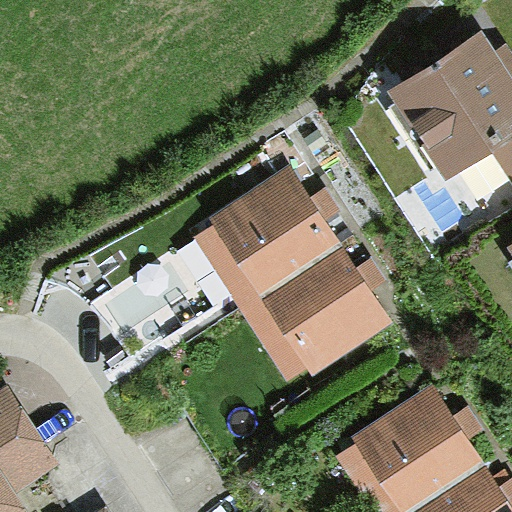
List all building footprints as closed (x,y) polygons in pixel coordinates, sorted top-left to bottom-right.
[(480,28),(400,75),(454,164),(502,135),(511,151),(511,52),(505,40),(492,48),(480,28)] [(208,227),(252,294),(337,240),(293,172),(208,227)] [(252,294),(295,362),(380,307),(337,240),(252,294)] [(355,439),(400,509),(482,456),(437,386),(355,439)] [(0,483),(10,477),(46,456),(6,389),(0,392),(0,483)] [(400,509),(401,511),(511,511),(511,504),(482,456),(400,509)] [(0,483),(0,511),(30,511),(10,477),(0,483)]
